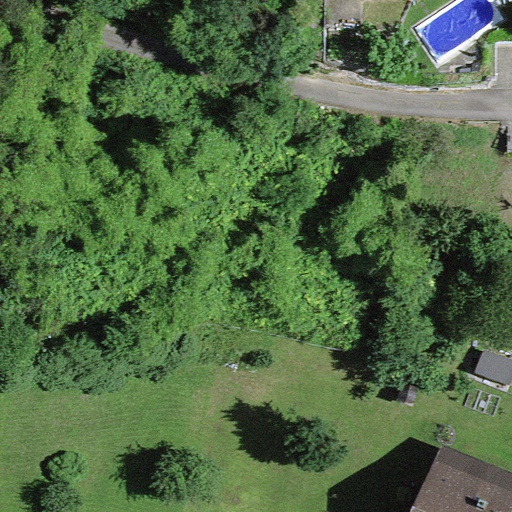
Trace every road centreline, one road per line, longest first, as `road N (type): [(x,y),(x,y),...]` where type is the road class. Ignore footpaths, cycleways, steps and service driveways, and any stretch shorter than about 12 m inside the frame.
road 1 (track): [(13,0),(355,99)]
road 2 (residential): [(355,99),(511,101)]
